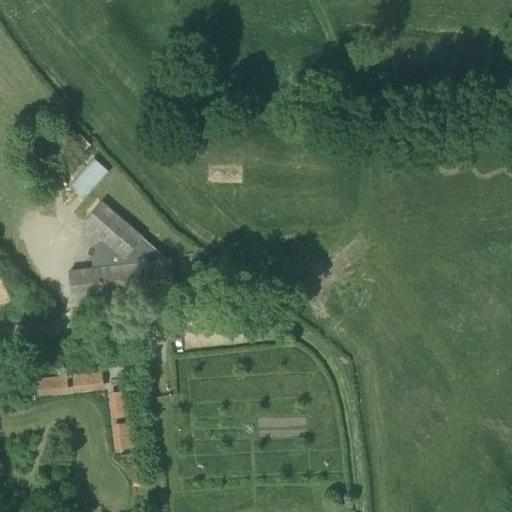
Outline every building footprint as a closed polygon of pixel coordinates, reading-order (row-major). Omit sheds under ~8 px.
[(83,199),(108,172),(94,159),(69,187),(83,199)] [(163,255),(142,238),(101,202),(83,224),(102,240),(97,246),(103,252),(101,260),(92,261),(94,269),(68,272),(72,300),(174,287),(171,259),(163,260),(163,255)] [(103,368),(74,373),(77,390),(106,385),(103,368)] [(50,380),(38,381),(40,393),(52,392),(50,380)] [(112,416),(127,414),(124,388),(109,390),(112,416)] [(131,420),(113,421),(115,447),(133,446),(131,420)]
